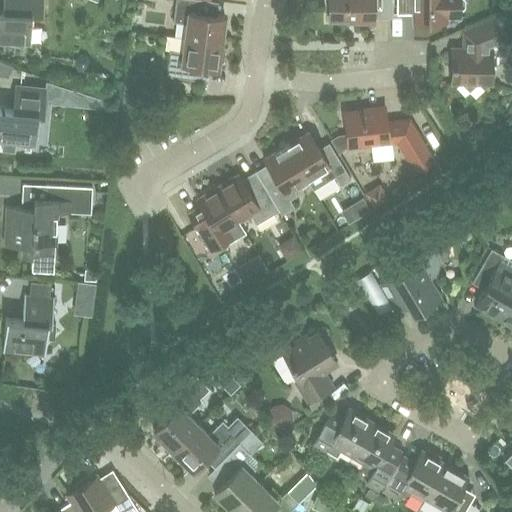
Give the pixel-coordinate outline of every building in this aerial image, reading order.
[(41,0),(3,0),(3,10),(0,10),(0,41),(22,46),(23,42),(29,42),(30,13),(41,13),(41,0)] [(198,12),(199,0),(175,0),(172,21),(186,23),(184,37),(221,42),(224,16),(198,12)] [(328,0),(329,19),(357,19),(357,22),(374,22),(373,0),(328,0)] [(459,9),(461,9),(464,6),(464,0),(413,0),(413,21),(446,21),(446,16),(459,16),(459,9)] [(498,17),(472,28),(461,33),(461,50),(451,50),(451,80),(458,80),(469,91),(480,80),(491,80),(491,50),(490,50),(490,44),(506,37),(498,17)] [(218,68),(221,42),(184,37),(182,51),(169,49),(165,75),(189,78),(191,64),(218,68)] [(34,142),(47,143),(49,114),(42,114),(45,87),(15,84),(12,109),(0,108),(0,139),(2,139),(2,142),(15,143),(15,141),(34,142)] [(432,159),(416,132),(407,117),(385,119),(384,108),(344,113),(348,143),(372,140),(372,143),(398,140),(415,169),(432,159)] [(308,131),(286,145),(306,179),(312,189),(334,176),(340,185),(350,178),(336,154),(325,160),(308,131)] [(296,185),(306,179),(286,145),(263,158),(276,179),(264,186),(278,210),(281,214),(294,206),(289,199),(296,194),(294,191),(296,185)] [(278,210),(264,186),(250,194),(238,173),(217,186),(238,220),(249,213),(256,224),(278,210)] [(6,206),(4,245),(23,246),(22,258),(32,258),(32,253),(49,254),(49,242),(55,242),(56,211),(90,213),(92,186),(45,184),(44,198),(21,197),(21,206),(6,206)] [(196,198),(200,203),(186,212),(210,251),(232,238),(226,227),(238,220),(217,186),(196,198)] [(397,312),(406,306),(412,315),(441,298),(429,277),(431,275),(432,274),(434,272),(435,270),(436,269),(437,267),(437,266),(438,263),(438,261),(438,260),(438,258),(438,256),(438,253),(437,252),(436,250),(435,248),(433,246),(413,263),(379,283),(397,312)] [(498,316),(511,291),(511,259),(491,248),(476,273),(488,280),(475,303),(498,316)] [(389,305),(377,285),(367,291),(379,311),(389,305)] [(511,291),(498,316),(511,324),(511,291)] [(5,317),(2,349),(44,354),(46,338),(53,338),(55,322),(51,322),(54,295),(24,292),(22,313),(22,319),(5,317)] [(307,400),(331,385),(323,370),(336,362),(317,331),(308,336),(306,333),(294,340),(296,344),(283,352),(301,382),(298,385),(307,400)] [(152,429),(172,449),(198,424),(188,414),(202,400),(200,397),(209,388),(194,373),(183,379),(168,394),(178,404),(152,429)] [(352,454),(371,421),(348,408),(344,416),(332,409),(312,443),(336,457),(342,448),(352,454)] [(227,454),(239,442),(251,430),(236,416),(227,425),(222,420),(208,434),(198,424),(172,449),(192,469),(217,444),(227,454)] [(401,448),(389,442),(393,434),(371,421),(352,454),(374,467),(364,483),(377,490),(401,448)] [(250,454),(239,442),(227,454),(219,462),(230,473),(213,490),(232,509),(258,482),(250,474),(255,469),(245,459),(250,454)] [(421,450),(415,461),(403,454),(383,488),(395,495),(397,492),(401,495),(410,492),(412,489),(424,496),(443,463),(438,460),(440,456),(425,448),(423,451),(421,450)] [(466,476),(443,463),(424,496),(447,509),(444,511),(463,511),(469,502),(456,494),(466,476)] [(66,494),(72,503),(77,511),(98,511),(114,503),(119,511),(136,511),(138,511),(121,483),(107,492),(97,475),(66,494)] [(276,500),(258,482),(232,509),(234,511),(264,511),(267,510),(268,511),(287,511),(298,502),(286,490),(276,500)] [(77,511),(72,503),(57,511),(77,511)]
